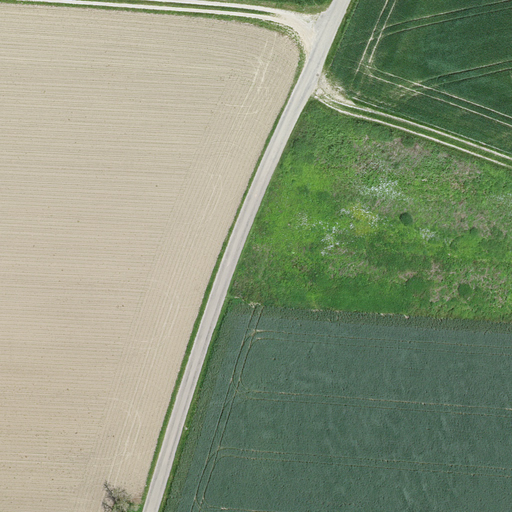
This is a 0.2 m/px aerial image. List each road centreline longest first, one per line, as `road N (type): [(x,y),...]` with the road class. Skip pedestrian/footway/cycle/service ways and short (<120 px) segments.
road 1 (unclassified): [(150,511),(242,225),(342,0)]
road 2 (track): [(511,162),(337,105),(305,83)]
road 3 (track): [(110,0),(259,11),(327,33)]
